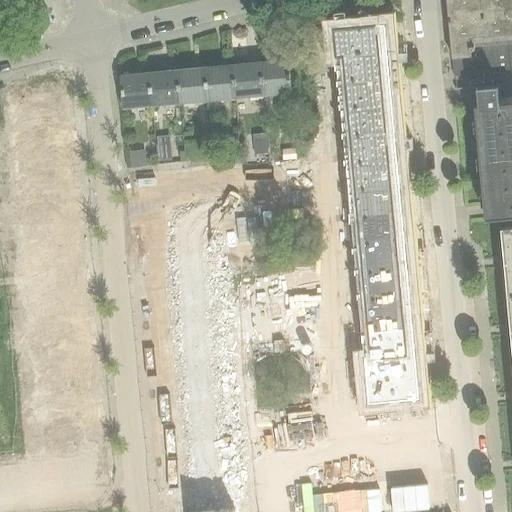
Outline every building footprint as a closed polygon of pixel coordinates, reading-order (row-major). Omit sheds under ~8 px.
[(447,0),(454,78),(455,77),(511,72),(504,0),(447,0)] [(386,24),(335,28),(369,404),(421,399),(386,24)] [(290,60),(262,62),(265,95),(293,92),(290,60)] [(237,98),(265,95),(262,62),(234,65),(237,98)] [(234,65),(206,68),(209,100),(237,98),(234,65)] [(181,103),(209,100),(206,68),(178,70),(181,103)] [(153,105),(181,103),(178,70),(150,73),(153,105)] [(153,105),(150,73),(122,75),(125,108),(153,105)] [(511,84),(500,86),(501,97),(511,96),(511,84)] [(511,102),(501,104),(501,97),(500,86),(479,88),(479,89),(480,106),(476,106),(485,206),(486,215),(487,220),(511,217),(511,102)] [(59,103),(7,108),(9,136),(16,135),(38,380),(31,380),(35,428),(87,423),(59,103)] [(266,163),(265,143),(256,144),(257,163),(266,163)] [(297,143),(282,144),(283,156),(298,155),(297,143)] [(170,145),(158,146),(160,162),(172,161),(170,145)] [(145,151),(130,152),(131,169),(146,168),(145,151)] [(199,198),(198,188),(153,190),(154,208),(184,207),(184,190),(193,190),(193,198),(199,198)] [(505,255),(509,296),(511,295),(511,227),(502,229),(505,255)] [(223,238),(171,242),(195,511),(240,511),(220,286),(227,285),(223,238)] [(297,460),(427,452),(426,432),(296,439),(297,460)] [(60,491),(96,490),(94,458),(0,463),(0,485),(10,486),(10,511),(24,511),(28,511),(27,503),(17,504),(16,485),(60,483),(60,491)]
